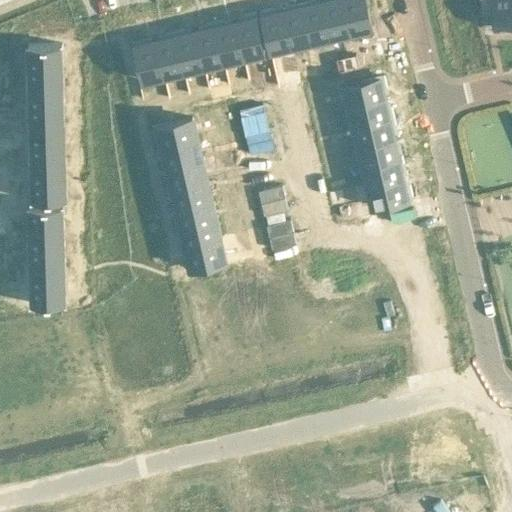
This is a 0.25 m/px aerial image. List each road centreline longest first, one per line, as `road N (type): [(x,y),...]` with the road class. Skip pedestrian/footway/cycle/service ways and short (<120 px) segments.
road 1 (residential): [(0,495),(499,389)]
road 2 (residential): [(431,101),(499,389)]
